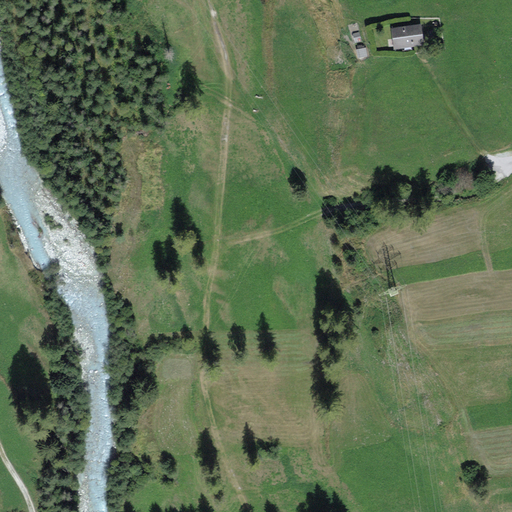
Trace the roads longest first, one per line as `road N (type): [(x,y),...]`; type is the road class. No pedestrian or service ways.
road 1 (track): [(245,511),(211,423),(202,370),(229,95),(207,0)]
road 2 (track): [(506,163),(495,184),(478,192),(362,203),(216,252)]
road 3 (track): [(506,163),(482,155),(419,55)]
